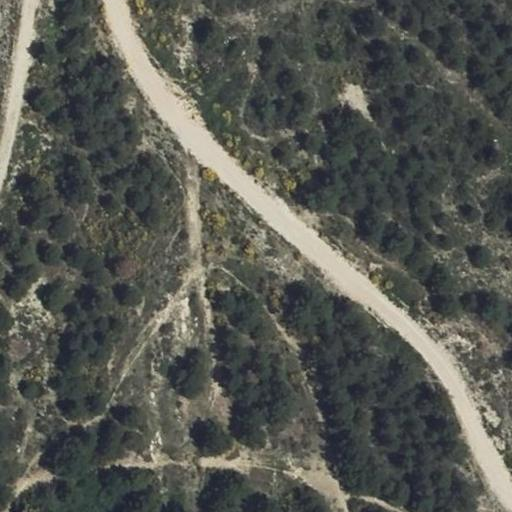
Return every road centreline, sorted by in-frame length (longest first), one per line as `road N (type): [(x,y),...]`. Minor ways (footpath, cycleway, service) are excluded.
road 1 (track): [(120,0),(132,38),(207,145),(452,369),(511,501)]
road 2 (track): [(33,0),(0,165)]
